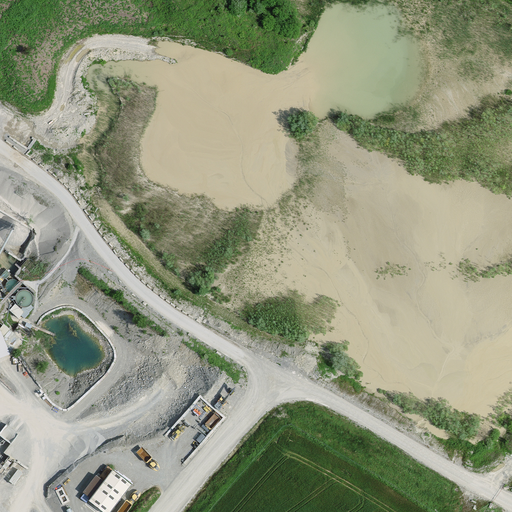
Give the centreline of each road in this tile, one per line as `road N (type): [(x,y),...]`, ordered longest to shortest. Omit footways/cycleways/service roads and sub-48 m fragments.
road 1 (track): [(159,511),(281,372),(157,302),(59,192),(0,144)]
road 2 (track): [(281,372),(511,506)]
